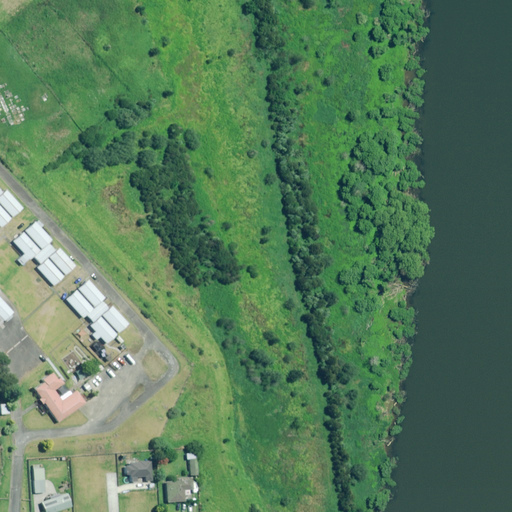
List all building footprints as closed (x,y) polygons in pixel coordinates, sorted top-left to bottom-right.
[(18,209),(1,191),(0,191),(0,210),(7,219),(18,209)] [(45,239),(28,221),(18,231),(35,249),(45,239)] [(33,250),(17,232),(6,241),(23,260),(33,250)] [(43,243),(27,257),(33,264),(49,250),(43,243)] [(70,266),(53,247),(42,257),(59,275),(70,266)] [(58,277),(41,258),(31,268),(48,286),(58,277)] [(99,299),(82,280),(72,290),(89,308),(99,299)] [(87,309),(70,291),(60,300),(77,319),(87,309)] [(96,302),(81,316),(87,323),(103,309),(96,302)] [(0,304),(0,322),(9,314),(0,304)] [(123,325),(106,306),(96,316),(113,335),(123,325)] [(112,336),(95,317),(84,327),(101,345),(112,336)] [(27,389),(52,423),(80,403),(72,391),(56,403),(49,393),(58,386),(49,373),(27,389)] [(196,476),(195,459),(195,453),(185,454),(185,459),(188,459),(189,476),(196,476)] [(150,481),(148,462),(122,465),(124,475),(128,475),(129,482),(135,481),(134,477),(142,476),(143,481),(150,481)] [(37,469),(37,465),(31,465),(33,493),(43,492),(42,468),(37,469)] [(190,490),(190,480),(163,482),(165,502),(182,501),(181,490),(190,490)] [(53,511),(69,507),(64,494),(39,502),(42,511),(53,511)]
